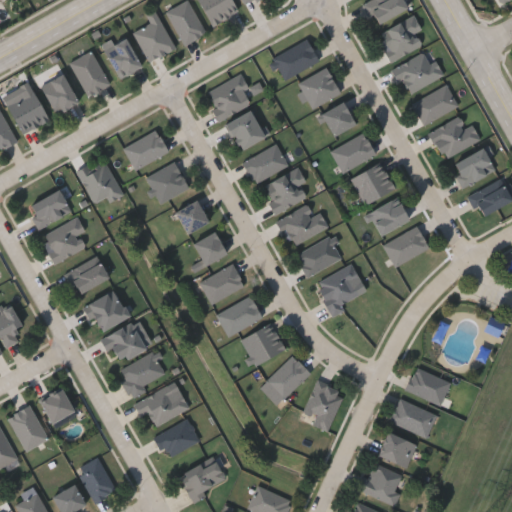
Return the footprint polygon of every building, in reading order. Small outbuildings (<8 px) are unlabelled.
[(183,44),(165,11),(185,0),(187,0),(205,32),(183,44)] [(230,0),(236,13),(209,24),(199,0),(230,0)] [(243,0),(248,8),(261,0),(243,0)] [(364,1),(366,0),(401,0),(406,11),(372,24),(364,1)] [(392,61),(376,35),(412,14),(421,30),(417,32),(424,43),(392,61)] [(174,48),(147,61),(132,29),(159,17),(174,48)] [(119,78),(103,51),(124,38),(140,65),(119,78)] [(319,60),(284,80),(272,57),(306,38),(319,60)] [(391,69),(427,49),(442,75),(409,93),(401,79),(397,81),(391,69)] [(68,63),(90,50),(109,83),(87,96),(68,63)] [(298,80),(328,67),(339,95),(309,107),(298,80)] [(55,114),(39,86),(61,74),(77,102),(55,114)] [(218,118),(206,89),(240,74),(252,103),(218,118)] [(411,102),(446,84),(457,106),(422,124),(411,102)] [(20,133),(5,101),(32,89),(47,121),(20,133)] [(333,135),(320,113),(342,101),(355,123),(333,135)] [(0,109),(15,141),(0,148),(0,109)] [(264,136),(239,150),(224,124),(249,109),(264,136)] [(465,128),(471,124),(479,139),(442,159),(427,132),(459,115),(465,128)] [(167,149),(137,170),(122,150),(153,128),(167,149)] [(330,151),(362,131),(375,153),(343,173),(330,151)] [(288,165),(254,183),(242,161),(276,143),(288,165)] [(450,164),(482,147),(494,170),(463,187),(450,164)] [(122,195),(108,202),(106,198),(93,204),(77,171),(104,158),(122,195)] [(144,177),(173,161),(188,187),(159,203),(144,177)] [(362,203),(351,175),(382,162),(393,191),(362,203)] [(300,184),(306,198),(274,213),(261,185),(298,167),(305,182),(300,184)] [(480,217),(468,195),(499,178),(511,199),(480,217)] [(69,211),(39,228),(27,207),(57,190),(69,211)] [(379,236),(366,213),(396,197),(408,220),(379,236)] [(208,222),(186,234),(174,212),(195,200),(208,222)] [(276,220),(308,203),(314,214),(319,211),(327,227),(290,247),(276,220)] [(75,218),(89,245),(54,263),(40,235),(75,218)] [(395,267),(382,245),(415,226),(428,248),(395,267)] [(225,254),(204,266),(192,243),(213,231),(225,254)] [(340,260),(305,276),(295,253),(330,237),(340,260)] [(108,278),(76,295),(64,273),(96,256),(108,278)] [(244,287),(209,303),(199,280),(233,264),(244,287)] [(315,281),(350,266),(362,294),(341,304),(344,310),(331,316),(315,281)] [(128,316),(99,332),(84,306),(113,289),(128,316)] [(227,336),(215,314),(250,295),(262,318),(227,336)] [(21,326),(13,330),(17,340),(5,346),(1,338),(0,338),(0,304),(9,300),(21,326)] [(500,336),(505,326),(493,319),(487,329),(500,336)] [(145,347),(117,364),(101,338),(129,321),(145,347)] [(283,350),(253,365),(240,339),(269,324),(283,350)] [(146,390),(132,397),(117,370),(152,351),(164,373),(143,385),(146,390)] [(309,373),(282,399),(265,381),(291,355),(309,373)] [(404,388),(415,366),(450,382),(440,405),(404,388)] [(344,393),(327,431),(311,424),(314,417),(302,411),(317,380),(344,393)] [(188,408),(155,426),(147,411),(140,415),(134,403),(169,384),(175,395),(180,393),(188,408)] [(73,408),(52,423),(38,402),(59,388),(73,408)] [(389,422),(398,398),(436,413),(427,436),(389,422)] [(24,451),(7,416),(30,405),(47,439),(24,451)] [(153,436),(187,419),(198,441),(165,458),(153,436)] [(0,466),(0,425),(16,460),(0,466)] [(406,467),(376,455),(386,431),(416,444),(406,467)] [(93,502),(76,467),(98,457),(114,491),(93,502)] [(205,496),(193,503),(178,478),(212,457),(224,478),(202,491),(205,496)] [(394,506),(358,489),(371,461),(402,475),(395,490),(400,493),(394,506)] [(85,505),(71,511),(59,511),(50,497),(73,484),(85,505)] [(291,501),(285,511),(256,511),(246,507),(257,484),(291,501)] [(18,511),(14,505),(35,492),(47,511),(18,511)] [(379,511),(348,511),(354,500),(379,511)]
